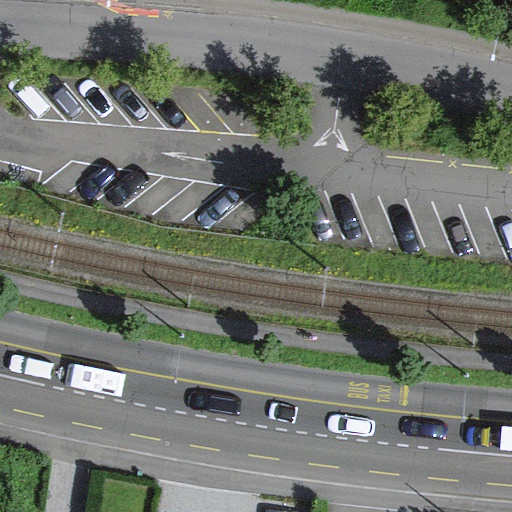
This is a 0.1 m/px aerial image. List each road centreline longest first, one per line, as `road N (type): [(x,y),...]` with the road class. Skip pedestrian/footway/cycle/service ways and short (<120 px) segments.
road 1 (primary): [(0,374),(158,410),(511,456)]
road 2 (residential): [(0,29),(340,58),(511,100)]
